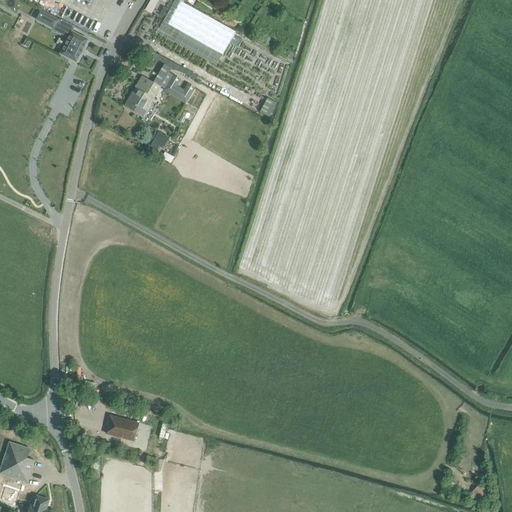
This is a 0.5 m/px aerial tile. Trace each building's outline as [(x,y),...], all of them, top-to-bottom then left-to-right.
[(153,13),(158,0),(150,0),(146,11),(153,13)] [(178,0),(175,0),(163,21),(223,55),(229,42),(233,35),(235,32),(178,0)] [(54,28),(58,20),(39,11),(35,19),(54,28)] [(236,24),(216,12),(213,16),(234,28),(236,24)] [(74,27),(65,22),(62,28),(71,33),(60,54),(76,62),(88,40),(72,31),(74,27)] [(233,35),(229,42),(238,47),(242,40),(233,35)] [(160,87),(153,82),(142,76),(125,106),(143,117),(160,87)] [(195,89),(189,85),(184,92),(177,87),(181,80),(174,76),(165,91),(186,104),(195,89)] [(201,105),(207,94),(196,89),(191,99),(201,105)] [(276,103),(269,99),(267,98),(260,112),(269,117),(276,103)] [(156,137),(150,146),(157,150),(159,147),(162,149),(166,142),(169,138),(158,132),(156,137)] [(139,422),(110,415),(107,425),(108,426),(106,434),(134,441),(139,422)] [(30,449),(9,442),(0,470),(0,473),(27,482),(34,460),(27,458),(30,449)] [(479,483),(472,492),(484,501),(491,491),(479,483)] [(36,495),(33,507),(30,506),(28,511),(48,511),(46,511),(50,499),(36,495)]
